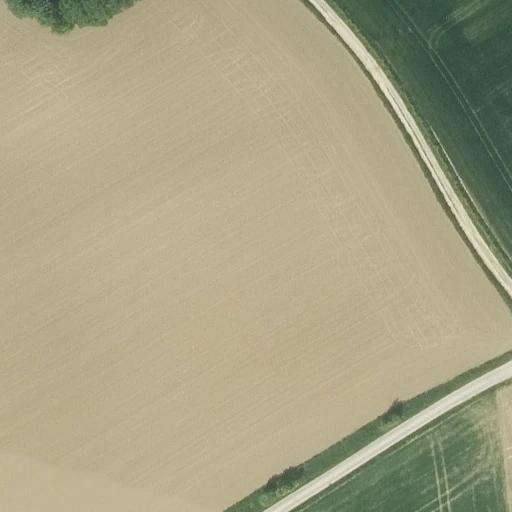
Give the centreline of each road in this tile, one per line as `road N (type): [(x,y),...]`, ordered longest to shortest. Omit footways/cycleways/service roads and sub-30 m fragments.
road 1 (track): [(511,293),(373,69),(315,0)]
road 2 (unclassified): [(274,511),(511,368)]
